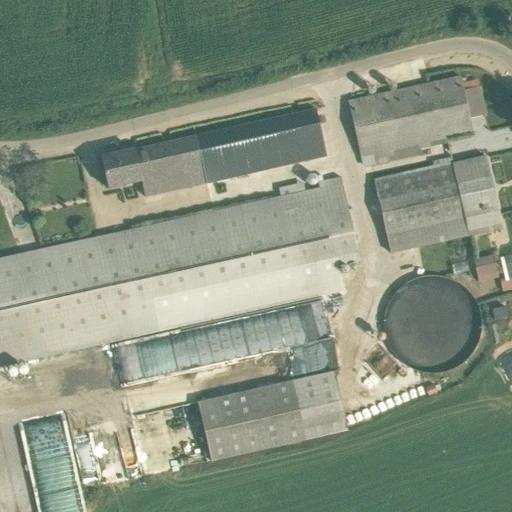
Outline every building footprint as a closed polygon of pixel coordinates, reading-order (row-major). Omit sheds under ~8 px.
[(346,104),(361,169),(418,157),(428,154),(426,145),(471,134),(468,120),(485,116),(479,89),(462,92),(459,79),(346,104)] [(145,201),(322,160),(310,111),(100,160),(107,193),(142,185),(145,201)] [(500,230),(484,159),(450,167),(466,238),(499,230),(500,230)] [(450,167),(448,160),(436,163),(437,166),(372,181),(389,255),(466,238),(450,167)] [(358,263),(341,185),(0,259),(0,369),(162,334),(157,307),(174,304),(358,263)] [(501,289),(511,288),(511,252),(498,254),(501,289)] [(475,283),(496,278),(491,254),(469,259),(475,283)] [(0,501),(139,482),(130,415),(196,405),(192,377),(31,400),(28,380),(10,383),(8,370),(0,371),(0,443),(1,450),(7,449),(9,462),(0,462),(0,501)] [(333,374),(196,405),(210,464),(346,433),(333,374)]
